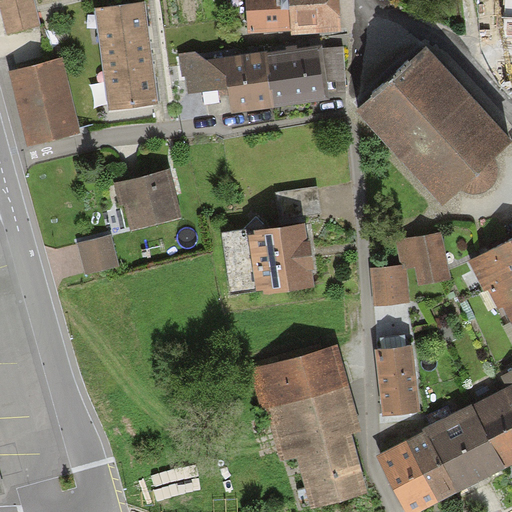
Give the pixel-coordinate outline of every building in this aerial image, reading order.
[(29,0),(0,0),(0,21),(4,34),(37,23),(29,0)] [(248,0),(251,36),(289,34),(289,37),(342,34),(340,0),(248,0)] [(511,0),(495,0),(490,57),(511,58),(511,0)] [(97,11),(103,61),(151,55),(145,5),(97,11)] [(345,43),(265,53),(272,110),(329,103),(327,84),(350,81),(345,43)] [(272,110),(265,53),(203,61),(192,53),(175,55),(178,78),(182,77),(184,93),(228,90),(231,115),(272,110)] [(511,144),(427,53),(358,122),(444,209),(462,197),(468,200),(479,199),(488,195),(495,188),(499,181),(499,171),(497,165),(511,148),(511,144)] [(151,55),(103,61),(110,111),(158,105),(151,55)] [(57,60),(8,72),(26,146),(75,134),(57,60)] [(169,173),(116,185),(121,207),(126,206),(131,229),(180,218),(173,189),(169,173)] [(245,232),(222,234),(230,296),(264,292),(265,298),(312,291),(310,272),(313,272),(310,244),(306,245),(304,228),(265,233),(264,224),(257,218),(245,232)] [(440,230),(409,237),(419,284),(451,277),(440,230)] [(511,232),(472,254),(494,294),(501,291),(511,312),(511,232)] [(112,237),(78,245),(85,275),(119,268),(112,237)] [(410,263),(371,264),(373,308),(411,306),(410,263)] [(419,342),(376,344),(379,413),(422,412),(419,342)] [(338,344),(252,369),(264,412),(270,411),(283,455),(299,451),(310,489),(300,491),(305,511),(368,494),(351,436),(364,433),(338,344)] [(511,382),(468,404),(504,466),(511,461),(511,382)] [(468,404),(418,430),(455,491),(504,466),(468,404)] [(418,430),(399,442),(435,501),(455,491),(418,430)] [(416,511),(435,501),(399,442),(375,456),(403,511),(416,511)]
